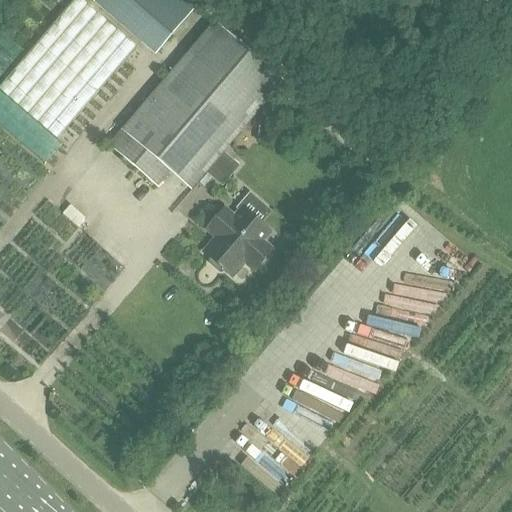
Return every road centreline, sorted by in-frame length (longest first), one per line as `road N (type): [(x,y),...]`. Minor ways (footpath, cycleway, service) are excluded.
road 1 (unknown): [(10,406),(143,247),(141,206),(91,172),(84,154),(89,125),(121,74)]
road 2 (unclassified): [(0,397),(130,511)]
